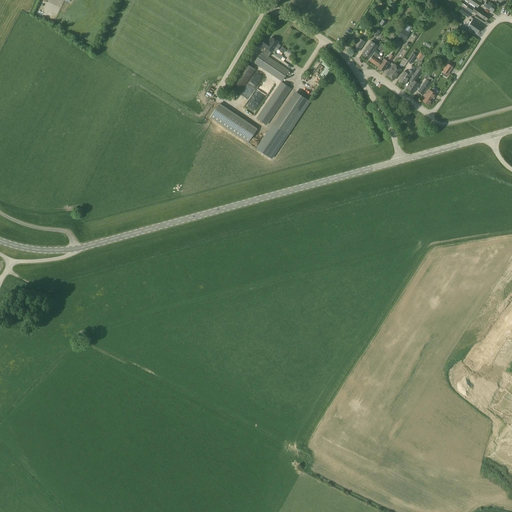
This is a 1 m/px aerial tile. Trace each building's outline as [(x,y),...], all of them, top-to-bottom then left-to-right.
[(487,0),(483,6),(492,11),(496,6),(487,0)] [(467,7),(465,9),(471,13),(472,12),(475,8),(469,4),(467,7)] [(462,7),(459,12),(468,18),(471,14),(462,7)] [(475,8),(472,12),(476,14),(486,21),(489,16),(479,9),(475,7),(475,8)] [(369,31),(374,22),(370,19),(364,28),(369,31)] [(468,25),(467,27),(476,34),(481,26),(472,20),(468,25)] [(377,37),(380,31),(376,29),(372,34),(377,37)] [(404,41),(410,33),(403,29),(398,37),(404,41)] [(255,63),(282,82),(289,71),(268,57),(271,52),(272,53),(279,42),(271,36),(268,41),(263,38),(259,44),(266,49),(263,53),(262,52),(255,63)] [(358,52),(365,42),(359,37),(352,47),(358,52)] [(400,45),(403,41),(397,38),(395,42),(393,44),(397,47),(399,45),(400,45)] [(368,59),(378,46),(371,41),(362,54),(368,59)] [(411,64),(417,55),(416,55),(417,51),(414,50),(407,61),(411,64)] [(377,66),(381,61),(380,61),(382,58),(381,57),(379,55),(375,52),(369,61),(377,66)] [(383,71),(389,63),(384,59),(378,68),(379,68),(379,70),(381,71),(382,71),(383,71)] [(240,93),(256,69),(245,62),(229,86),(240,93)] [(452,67),(446,63),(441,71),(446,75),(452,67)] [(394,80),(401,70),(394,64),(386,74),(394,80)] [(417,78),(421,72),(420,71),(423,67),(419,65),(413,75),(417,78)] [(411,76),(413,73),(409,70),(407,74),(404,72),(399,80),(405,84),(411,76)] [(423,94),(433,79),(428,76),(432,71),(429,70),(424,78),(426,80),(418,91),(423,94)] [(413,93),(419,84),(413,80),(407,89),(413,93)] [(291,89),(282,82),(280,83),(256,118),(267,125),(291,89)] [(429,105),(436,94),(429,90),(422,100),(429,105)] [(288,135),(311,101),(294,91),(272,124),(288,135)] [(255,129),(230,112),(218,104),(209,117),(246,142),(255,129)]
